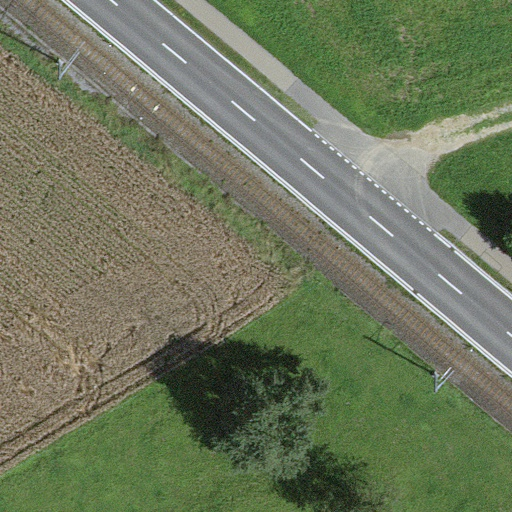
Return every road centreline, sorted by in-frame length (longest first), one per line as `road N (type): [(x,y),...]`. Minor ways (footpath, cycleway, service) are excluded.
road 1 (primary): [(511,335),(111,0)]
road 2 (track): [(378,165),(511,117)]
